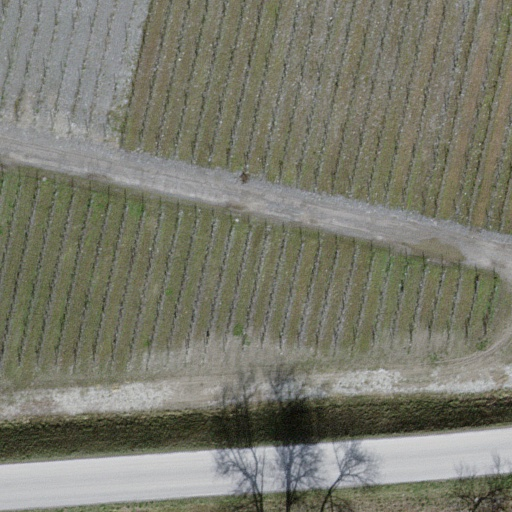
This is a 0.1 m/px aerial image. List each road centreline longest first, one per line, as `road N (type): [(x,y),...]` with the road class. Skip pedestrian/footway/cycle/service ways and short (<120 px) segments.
road 1 (track): [(0,140),(472,250),(511,268)]
road 2 (unclassified): [(511,448),(0,485)]
road 3 (track): [(0,399),(511,366)]
